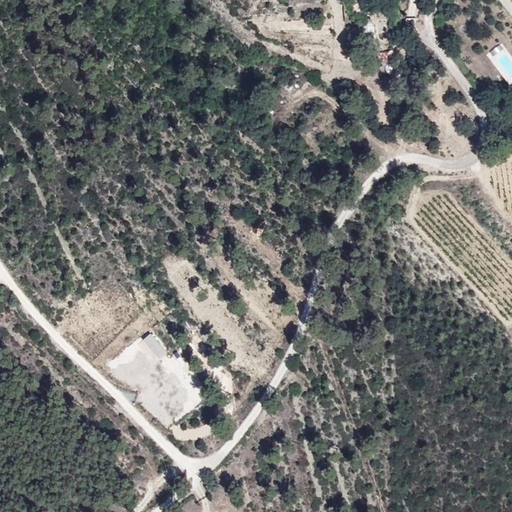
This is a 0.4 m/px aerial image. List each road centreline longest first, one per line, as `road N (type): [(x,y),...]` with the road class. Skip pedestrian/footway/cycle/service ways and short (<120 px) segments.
road 1 (unclassified): [(195,482),(285,365),(335,229),(362,189),(407,156),(451,165),(471,158),(481,142),(484,120),(435,41),(433,0)]
road 2 (unclassified): [(195,482),(0,263)]
